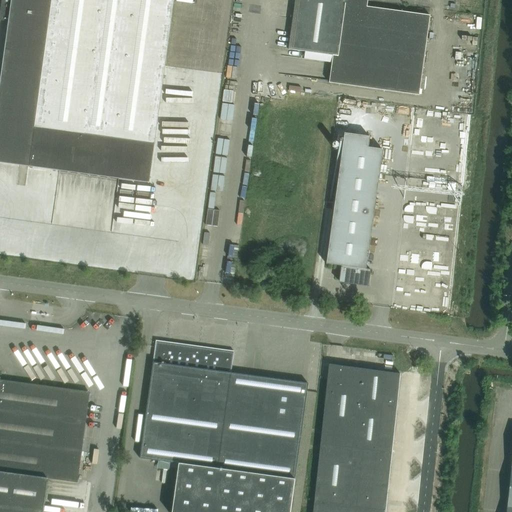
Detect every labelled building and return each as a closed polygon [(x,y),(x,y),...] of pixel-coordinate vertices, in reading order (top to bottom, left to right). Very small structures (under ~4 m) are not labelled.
[(0,162),(18,165),(28,167),(148,183),(172,0),(1,0),(0,8),(0,20),(8,22),(0,80),(0,162)] [(300,0),(293,50),(288,49),(288,50),(333,56),(329,83),(419,95),(430,15),(365,6),(366,1),(370,1),(370,0),(300,0)] [(369,137),(344,134),(326,264),(340,266),(338,281),(340,281),(340,280),(367,284),(367,285),(368,285),(370,270),(365,269),(382,150),(367,148),(369,137)] [(26,187),(28,167),(18,165),(15,185),(9,185),(2,236),(38,241),(45,189),(26,187)] [(230,373),(233,352),(233,351),(156,341),(139,458),(178,463),(171,511),(289,511),(295,471),(307,384),(230,373)] [(391,454),(400,374),(328,364),(319,444),(391,454)] [(0,380),(0,511),(41,511),(47,478),(77,482),(89,392),(0,380)] [(385,511),(389,470),(391,454),(319,444),(313,503),(374,511),(385,511)] [(374,511),(313,503),(312,511),(374,511)]
